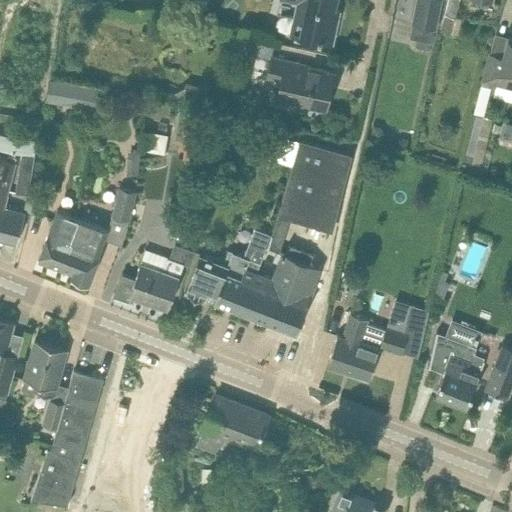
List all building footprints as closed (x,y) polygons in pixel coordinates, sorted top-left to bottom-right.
[(332,20),(336,0),(291,0),(297,1),(294,16),(286,15),(281,15),(277,19),(276,25),(278,29),(281,32),(332,43),(337,21),(332,20)] [(418,0),(413,23),(434,27),(440,0),(418,0)] [(486,0),(493,1),(493,0),(448,0),(440,32),(450,35),(459,0),(486,0)] [(497,82),(511,86),(511,36),(508,36),(503,55),(490,52),(481,83),(482,83),(479,95),(489,98),(492,86),(496,87),(497,82)] [(282,75),(277,100),(326,111),(334,72),(299,64),(299,62),(272,56),(269,72),(282,75)] [(46,101),(96,109),(99,88),(50,79),(46,101)] [(212,105),(215,90),(209,89),(210,83),(200,81),(200,84),(187,82),(185,87),(176,92),(174,98),(205,104),(212,105)] [(178,150),(196,153),(200,132),(196,131),(198,121),(187,119),(185,129),(182,128),(178,150)] [(8,133),(6,148),(19,150),(22,150),(35,152),(37,137),(8,133)] [(409,140),(399,137),(396,148),(406,150),(409,140)] [(273,233),(269,246),(280,251),(289,217),(332,230),(351,154),(300,139),(293,163),(273,233)] [(22,150),(15,191),(28,193),(35,152),(22,150)] [(0,187),(7,190),(14,161),(15,161),(16,156),(7,154),(6,159),(0,157),(0,187)] [(130,220),(137,190),(119,185),(112,215),(130,220)] [(0,238),(16,242),(21,223),(23,211),(4,207),(7,194),(6,194),(7,190),(0,187),(0,238)] [(187,239),(191,204),(171,202),(170,215),(171,216),(169,237),(187,239)] [(38,258),(62,268),(69,249),(67,249),(79,217),(57,208),(38,258)] [(69,249),(62,268),(73,272),(72,274),(90,281),(109,228),(79,217),(67,249),(69,249)] [(214,297),(214,298),(225,269),(241,275),(244,267),(256,271),(266,245),(271,233),(255,226),(244,254),(232,250),(232,251),(229,250),(227,256),(226,256),(223,262),(200,253),(186,289),(205,297),(206,294),(214,297)] [(225,269),(214,298),(297,331),(322,267),(308,262),(312,253),(288,243),(285,252),(283,251),(273,278),(256,271),(244,267),(241,275),(225,269)] [(122,273),(115,293),(129,298),(130,295),(168,308),(184,263),(167,257),(163,269),(141,261),(135,277),(122,273)] [(353,277),(348,290),(357,293),(361,279),(353,277)] [(418,355),(429,310),(410,305),(404,331),(387,325),(381,343),(399,349),(399,351),(418,355)] [(337,333),(327,364),(369,378),(381,343),(387,325),(368,319),(368,317),(351,311),(343,335),(337,333)] [(0,406),(4,407),(18,355),(5,352),(13,322),(0,318),(0,406)] [(437,330),(429,366),(431,366),(444,371),(443,373),(436,392),(467,404),(475,385),(480,372),(485,359),(473,355),(477,346),(474,345),(480,329),(453,318),(446,334),(438,331),(439,331),(437,330)] [(67,348),(35,338),(24,378),(21,388),(24,392),(34,395),(36,390),(52,395),(55,387),(56,387),(67,348)] [(511,346),(502,343),(485,388),(507,396),(511,382),(511,346)] [(103,378),(74,369),(64,402),(55,432),(54,438),(83,447),(103,378)] [(217,394),(210,413),(198,443),(222,453),(229,436),(256,447),(261,433),(269,414),(217,394)] [(55,432),(64,402),(50,398),(42,424),(44,424),(43,429),(55,432)] [(83,447),(54,438),(51,449),(48,448),(31,499),(66,504),(83,447)] [(246,453),(247,480),(273,479),(272,453),(246,453)] [(159,468),(161,509),(183,508),(183,501),(181,467),(159,468)] [(342,490),(334,509),(332,511),(381,511),(375,505),(342,490)] [(195,501),(183,501),(183,508),(183,511),(189,511),(196,511),(195,501)]
